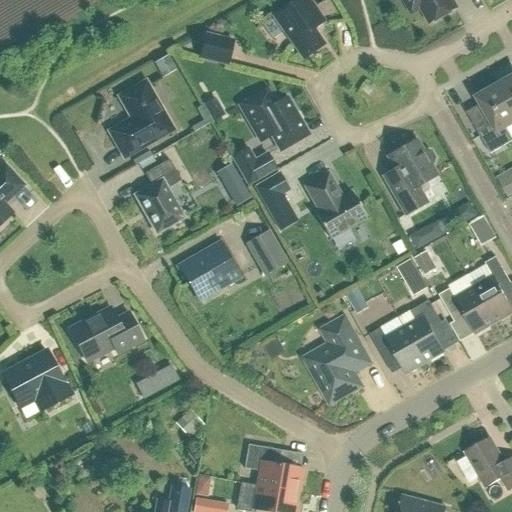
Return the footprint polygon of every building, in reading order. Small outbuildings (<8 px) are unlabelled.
[(323,22),(307,0),(297,0),(273,17),(302,59),(323,44),(312,29),(323,22)] [(407,0),(407,1),(410,4),(414,5),(421,4),(431,23),(456,9),(450,0),(407,0)] [(233,40),(205,33),(199,58),(227,65),(233,40)] [(155,71),(159,88),(173,84),(169,68),(155,71)] [(502,84),(498,87),(511,111),(511,75),(511,76),(503,80),(502,84)] [(172,131),(145,83),(119,98),(131,119),(109,132),(124,158),(172,131)] [(511,137),(506,128),(511,124),(511,111),(498,87),(494,89),(489,88),(482,92),(480,97),(477,99),(492,126),(479,134),(490,155),(511,142),(511,137)] [(287,98),(276,104),(267,90),(238,106),(249,125),(260,119),(279,152),(308,136),(287,98)] [(421,153),(415,142),(388,157),(396,170),(383,177),(405,216),(425,204),(420,195),(426,192),(427,187),(425,182),(435,177),(428,165),(432,163),(433,159),(429,152),(425,151),(421,153)] [(277,170),(267,152),(256,159),(248,146),(230,157),(248,187),(277,170)] [(176,173),(169,160),(144,174),(151,186),(134,196),(156,235),(184,219),(167,189),(177,183),(172,175),(176,173)] [(23,186),(4,166),(0,169),(0,224),(11,214),(2,205),(23,186)] [(341,200),(327,175),(306,188),(319,212),(315,215),(329,239),(366,218),(352,194),(341,200)] [(511,180),(496,186),(504,210),(511,206),(511,180)] [(245,186),(230,194),(236,206),(251,197),(245,186)] [(10,206),(24,231),(46,218),(32,194),(10,206)] [(461,207),(459,213),(465,223),(479,215),(471,201),(461,207)] [(287,262),(269,230),(245,244),(264,276),(287,262)] [(421,230),(411,236),(419,250),(433,242),(427,232),(421,230)] [(495,249),(487,235),(473,243),(469,236),(466,238),(478,259),(495,249)] [(239,279),(219,244),(190,261),(189,259),(175,267),(183,281),(186,279),(199,302),(239,279)] [(493,279),(474,290),(494,325),(511,314),(511,311),(503,296),(511,290),(511,287),(495,259),(485,265),(493,279)] [(411,260),(397,268),(406,282),(419,274),(411,260)] [(494,325),(474,290),(455,300),(450,291),(439,297),(454,324),(464,318),(475,336),(494,325)] [(374,326),(392,315),(384,301),(366,311),(374,326)] [(405,329),(425,364),(444,353),(434,335),(444,330),(429,303),(410,314),(415,323),(405,329)] [(116,320),(110,309),(69,330),(86,363),(113,348),(116,354),(142,340),(128,314),(116,320)] [(370,365),(344,319),(321,332),(329,346),(304,361),(330,406),(361,388),(353,374),(370,365)] [(425,364),(405,329),(386,340),(380,330),(369,337),(385,363),(395,358),(405,376),(425,364)] [(272,369),(284,361),(278,350),(265,358),(272,369)] [(70,396),(47,352),(2,376),(19,407),(35,398),(41,411),(70,396)] [(511,460),(504,465),(490,440),(465,455),(485,489),(500,480),(508,493),(511,490),(511,460)] [(258,473),(256,487),(296,494),(298,483),(301,484),(303,471),(279,467),(282,453),(247,447),(243,470),(258,473)] [(185,511),(190,489),(170,485),(165,511),(185,511)] [(294,506),(296,494),(256,487),(254,500),(243,498),(241,509),(255,511),(295,511),(297,506),(294,506)] [(226,511),(228,506),(195,500),(192,511),(226,511)] [(420,506),(402,500),(398,511),(445,511),(446,510),(421,503),(420,506)]
